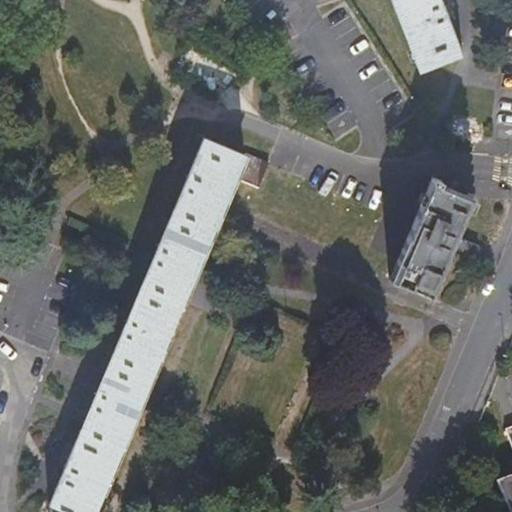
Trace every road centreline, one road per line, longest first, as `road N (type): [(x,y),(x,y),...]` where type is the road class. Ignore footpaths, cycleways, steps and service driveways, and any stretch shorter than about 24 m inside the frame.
road 1 (residential): [(391,511),(426,477),(511,271)]
road 2 (unclassified): [(0,471),(30,360),(0,348)]
